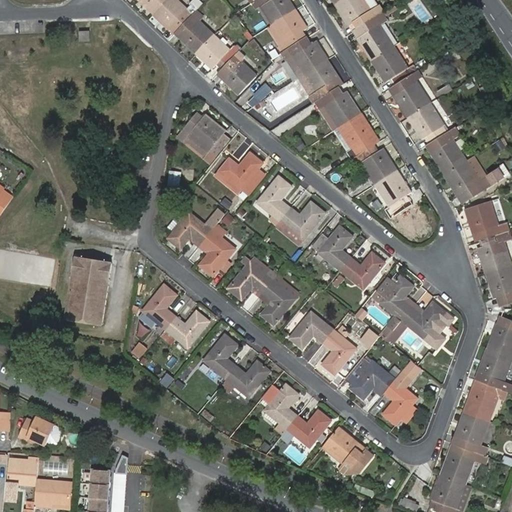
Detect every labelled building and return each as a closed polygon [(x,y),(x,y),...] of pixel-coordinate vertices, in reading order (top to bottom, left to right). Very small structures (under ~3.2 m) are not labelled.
[(140,0),(154,13),(165,0),(140,0)] [(189,8),(180,0),(165,0),(154,13),(170,28),(175,23),(180,28),(197,10),(192,5),(189,8)] [(258,0),(262,5),(261,6),(273,24),(295,10),(289,0),(258,0)] [(370,11),(363,0),(338,0),(335,2),(349,25),(355,21),(358,27),(373,18),(369,12),(370,11)] [(382,12),(374,0),(363,0),(370,11),(369,12),(373,18),(381,13),(382,12)] [(197,10),(180,28),(186,33),(181,39),(197,53),(215,33),(200,19),(203,16),(197,10)] [(307,28),(295,10),(273,24),(285,43),(286,41),(290,48),(306,38),(302,32),(307,28)] [(385,20),(381,13),(373,18),(358,27),(362,34),(357,38),(371,60),(393,46),(379,24),(385,20)] [(349,25),(353,31),(358,27),(355,21),(349,25)] [(358,27),(353,31),(357,38),(362,34),(358,27)] [(79,41),(90,41),(90,31),(79,31),(79,41)] [(231,48),(215,33),(197,53),(213,68),(218,63),(223,68),(235,55),(240,51),(234,45),(231,48)] [(293,56),(305,73),(327,59),(315,41),(310,45),(306,38),(290,48),(282,53),(286,60),(293,56)] [(407,67),(393,46),(371,60),(386,82),(391,79),(395,85),(416,72),(417,71),(412,64),(407,67)] [(235,55),(223,68),(229,73),(224,79),(240,94),(258,74),(242,59),(241,61),(235,55)] [(310,97),(314,103),(321,98),(337,87),(333,81),(339,77),(327,59),(305,73),(317,92),(310,96),(310,97)] [(407,117),(430,103),(416,81),(420,78),(416,72),(395,85),(399,91),(394,95),(407,117)] [(305,73),(299,77),(310,96),(317,92),(305,73)] [(333,81),(337,87),(343,84),(339,77),(333,81)] [(274,91),(266,80),(248,93),(256,104),(274,91)] [(325,105),(339,128),(361,113),(347,91),(342,94),(337,87),(321,98),(325,105)] [(444,126),(430,103),(407,117),(422,140),(428,136),(431,141),(446,132),(443,127),(444,126)] [(361,113),(339,128),(353,149),(355,148),(359,155),(374,145),(370,138),(375,135),(361,113)] [(184,129),(191,134),(190,135),(209,151),(224,133),(225,132),(206,115),(202,120),(196,116),(184,129)] [(177,138),(203,159),(209,151),(190,135),(191,134),(184,129),(177,138)] [(447,133),(446,132),(431,141),(432,142),(447,133)] [(224,133),(209,151),(216,157),(231,138),(224,133)] [(451,139),(447,133),(432,142),(436,149),(430,152),(444,175),(467,160),(452,138),(451,139)] [(370,138),(374,145),(379,141),(375,135),(370,138)] [(507,147),(502,139),(492,146),(496,153),(507,147)] [(432,142),(426,146),(430,152),(436,149),(432,142)] [(374,145),(359,155),(363,161),(361,162),(375,184),(397,170),(383,148),(378,151),(374,145)] [(230,158),(219,171),(242,190),(260,168),(264,163),(251,152),(240,166),(230,158)] [(479,181),(486,177),(473,157),(467,160),(479,181)] [(479,181),(467,160),(444,175),(458,197),(464,193),(468,200),(491,185),(505,176),(499,168),(497,169),(486,177),(479,181)] [(509,174),(502,163),(496,167),(497,169),(499,168),(505,176),(509,174)] [(267,174),(260,168),(242,190),(249,196),(267,174)] [(397,170),(375,184),(390,206),(391,205),(395,212),(396,212),(405,205),(410,202),(406,195),(411,192),(397,170)] [(215,176),(238,195),(242,190),(219,171),(215,176)] [(257,203),(280,221),(291,208),(282,200),(293,187),(280,176),(257,203)] [(0,214),(12,197),(0,188),(0,214)] [(458,197),(462,203),(468,200),(464,193),(458,197)] [(480,232),(482,240),(507,231),(505,223),(498,226),(490,201),(465,209),(473,234),(480,232)] [(291,208),(280,221),(302,240),(325,212),(312,202),(301,215),(291,208)] [(405,205),(396,212),(402,222),(412,216),(405,205)] [(191,237),(201,244),(211,231),(224,215),(216,209),(204,225),(189,213),(179,225),(173,220),(167,227),(173,232),(167,239),(180,250),(191,237)] [(230,228),(236,217),(227,212),(221,223),(230,228)] [(311,247),(341,271),(352,257),(342,249),(353,235),(340,225),(329,239),(322,233),(311,247)] [(211,231),(201,244),(210,252),(199,265),(212,276),(234,250),(211,231)] [(478,248),(486,274),(511,265),(502,240),(510,238),(507,231),(482,240),(484,246),(478,248)] [(473,234),(476,242),(482,240),(480,232),(473,234)] [(352,257),(341,271),(363,289),(385,261),(372,251),(361,265),(352,257)] [(80,261),(70,322),(106,328),(115,267),(80,261)] [(253,286),(262,294),(273,281),(250,263),(228,289),(242,300),(253,286)] [(511,269),(511,265),(486,274),(494,299),(500,297),(503,304),(511,300),(511,269)] [(402,320),(413,307),(403,299),(406,296),(414,285),(401,274),(395,283),(384,296),(379,302),(396,315),(393,318),(389,323),(388,324),(394,330),(402,320)] [(384,296),(395,283),(388,277),(377,290),(384,296)] [(273,281),(262,294),(271,302),(261,315),(274,326),(296,300),(273,281)] [(165,330),(176,316),(166,309),(177,295),(164,285),(142,312),(165,330)] [(413,307),(415,303),(406,296),(403,299),(413,307)] [(422,315),(413,307),(402,320),(425,339),(447,312),(434,301),(422,315)] [(185,324),(176,316),(165,330),(176,340),(186,348),(208,320),(196,311),(185,324)] [(313,335),(323,344),(333,330),(311,312),(289,339),(302,349),(313,335)] [(499,317),(496,324),(502,326),(505,319),(499,317)] [(496,324),(487,348),(511,357),(511,321),(505,319),(502,326),(496,324)] [(361,340),(370,348),(379,337),(370,329),(361,340)] [(176,340),(165,330),(160,336),(171,345),(176,340)] [(333,330),(323,344),(332,351),(321,365),(334,376),(356,349),(333,330)] [(203,362),(225,380),(237,366),(227,359),(239,346),(225,335),(203,362)] [(511,357),(487,348),(478,373),(484,376),(481,382),(498,388),(508,392),(511,384),(503,381),(511,357)] [(363,357),(345,379),(353,386),(371,363),(363,357)] [(237,366),(225,380),(235,388),(248,398),(270,371),(257,361),(246,374),(237,366)] [(375,386),(384,393),(395,380),(372,362),(353,386),(351,389),(364,399),(375,386)] [(411,381),(401,372),(395,380),(384,393),(394,401),(382,415),(395,425),(417,398),(405,388),(411,381)] [(478,373),(475,380),(481,382),(484,376),(478,373)] [(235,388),(225,380),(219,388),(229,395),(235,388)] [(481,382),(475,380),(472,388),(479,390),(481,382)] [(472,388),(464,412),(489,421),(497,397),(495,396),(498,388),(481,382),(479,390),(472,388)] [(299,395),(286,384),(280,392),(272,385),(262,397),(270,403),(264,411),(287,430),(297,416),(288,408),(299,395)] [(287,430),(280,438),(287,443),(293,435),(309,448),(331,421),(318,410),(307,424),(297,416),(287,430)] [(458,446),(474,452),(477,445),(480,446),(489,421),(464,412),(455,437),(460,439),(458,446)] [(27,416),(20,431),(36,438),(46,444),(52,445),(58,443),(63,432),(61,427),(37,415),(35,420),(27,416)] [(339,428),(322,448),(343,464),(344,463),(351,468),(356,472),(362,471),(368,463),(362,458),(363,456),(355,449),(359,444),(339,428)] [(36,438),(20,431),(18,434),(34,442),(36,438)] [(455,437),(452,444),(458,446),(460,439),(455,437)] [(374,456),(359,444),(355,449),(363,456),(362,458),(368,463),(374,456)] [(452,444),(449,451),(455,453),(458,446),(452,444)] [(441,475),(465,485),(474,460),(471,460),(474,452),(458,446),(455,453),(449,451),(441,475)] [(10,459),(7,501),(16,501),(18,485),(36,487),(37,480),(38,459),(30,458),(29,461),(10,459)] [(344,463),(343,464),(337,471),(344,476),(351,468),(344,463)] [(108,511),(111,472),(93,471),(90,511),(108,511)] [(116,472),(113,511),(125,511),(127,473),(116,472)] [(455,510),(465,485),(441,475),(431,501),(437,503),(435,510),(441,511),(452,511),(453,509),(455,510)] [(71,482),(37,480),(36,487),(35,502),(35,503),(53,505),(54,503),(70,504),(71,482)] [(363,486),(361,491),(374,496),(376,490),(363,486)] [(418,511),(420,502),(402,497),(399,506),(418,511)]
